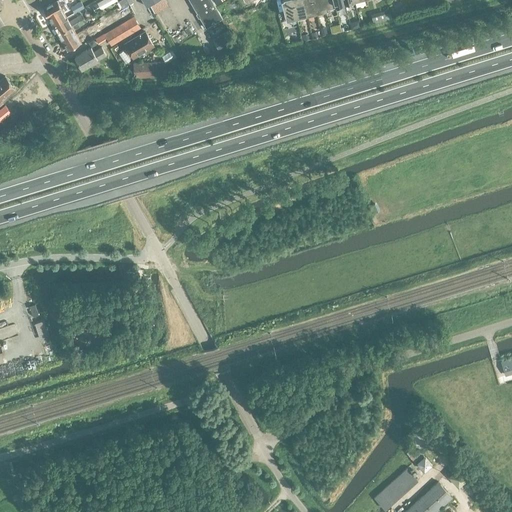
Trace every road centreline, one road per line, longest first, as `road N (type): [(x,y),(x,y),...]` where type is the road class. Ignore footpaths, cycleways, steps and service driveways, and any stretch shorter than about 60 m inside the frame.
road 1 (motorway): [(511,34),(0,192)]
road 2 (motorway): [(0,218),(511,60)]
road 3 (unclassified): [(309,511),(264,448),(157,251)]
road 4 (track): [(0,459),(189,402),(208,413),(232,455),(264,448)]
road 5 (unclassified): [(157,251),(72,95),(13,12)]
road 6 (unclassified): [(0,267),(157,251)]
